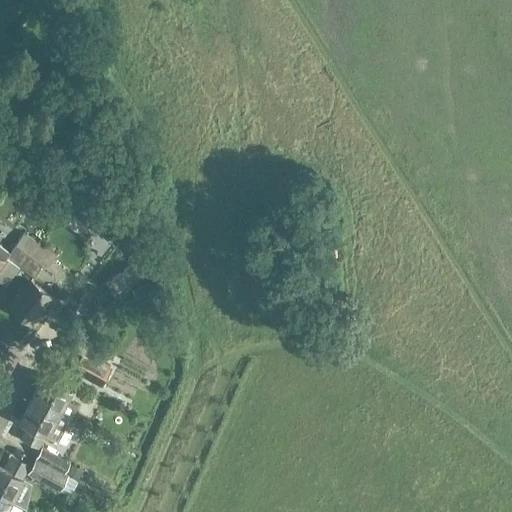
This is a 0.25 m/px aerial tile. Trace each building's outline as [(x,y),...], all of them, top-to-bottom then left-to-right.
[(27,179),(35,168),(25,162),(23,165),(17,171),(27,179)] [(84,182),(76,193),(93,205),(101,194),(84,182)] [(0,266),(3,261),(4,262),(4,261),(4,260),(7,257),(19,267),(21,265),(38,243),(25,232),(10,252),(0,244),(0,266)] [(27,288),(10,308),(35,328),(66,290),(42,271),(49,263),(38,253),(16,279),(27,288)] [(113,292),(145,269),(138,259),(106,282),(113,292)] [(43,375),(31,397),(70,418),(77,405),(66,398),(70,390),(69,389),(76,376),(75,376),(77,372),(100,385),(110,366),(98,360),(102,351),(86,342),(82,351),(78,349),(68,368),(69,368),(67,372),(58,367),(57,367),(59,368),(52,380),(43,375)] [(70,418),(31,397),(19,421),(28,426),(22,437),(20,437),(20,438),(38,447),(44,434),(58,441),(70,418)] [(36,457),(65,473),(71,463),(41,447),(36,457)] [(0,494),(11,500),(23,478),(21,477),(28,465),(10,455),(10,456),(11,457),(5,468),(0,465),(0,494)] [(65,473),(36,457),(27,474),(60,491),(68,475),(67,474),(65,473)] [(72,464),(67,474),(68,475),(78,480),(83,470),(72,464)] [(0,511),(4,511),(11,500),(0,494),(0,511)]
